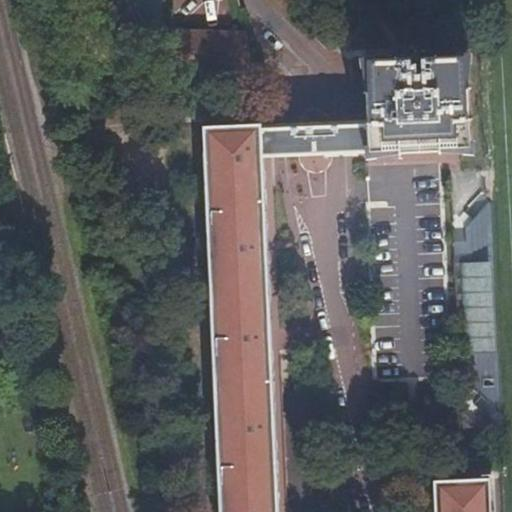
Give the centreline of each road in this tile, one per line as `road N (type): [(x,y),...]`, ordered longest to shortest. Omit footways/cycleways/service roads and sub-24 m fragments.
road 1 (residential): [(375,511),(320,217)]
road 2 (residential): [(325,73),(289,121),(293,170),(320,217)]
road 3 (residential): [(320,217),(336,153),(325,73)]
